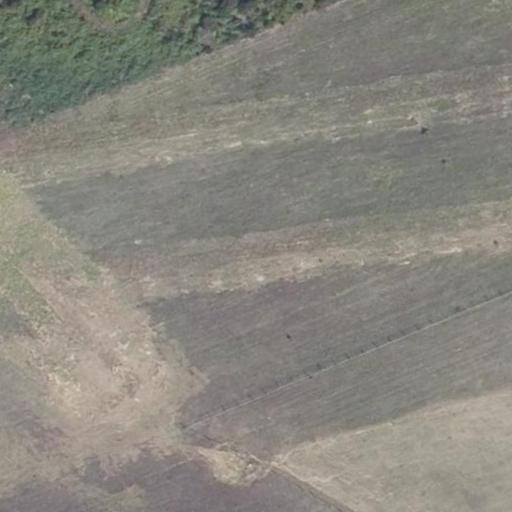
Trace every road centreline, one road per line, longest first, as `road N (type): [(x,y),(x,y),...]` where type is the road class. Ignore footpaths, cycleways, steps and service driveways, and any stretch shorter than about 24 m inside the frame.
road 1 (primary): [(0,310),(511,186)]
road 2 (primary): [(511,126),(0,221)]
road 3 (primary): [(0,265),(511,172)]
road 4 (primary): [(476,132),(0,173)]
